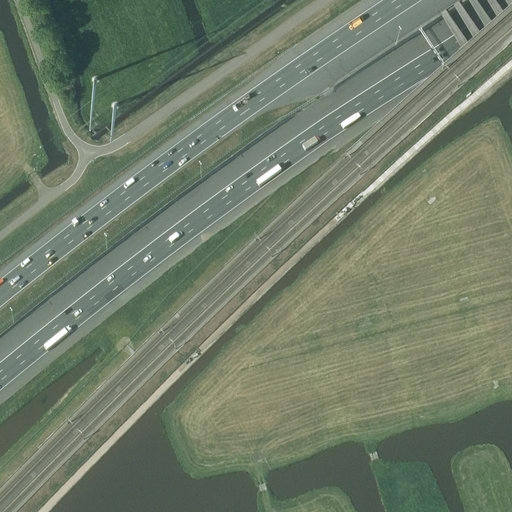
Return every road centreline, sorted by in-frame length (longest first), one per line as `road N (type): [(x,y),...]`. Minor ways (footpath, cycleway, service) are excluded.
road 1 (motorway): [(0,374),(167,239),(511,8)]
road 2 (motorway): [(408,0),(0,288)]
road 3 (unclassified): [(329,0),(100,152),(69,135),(19,0)]
